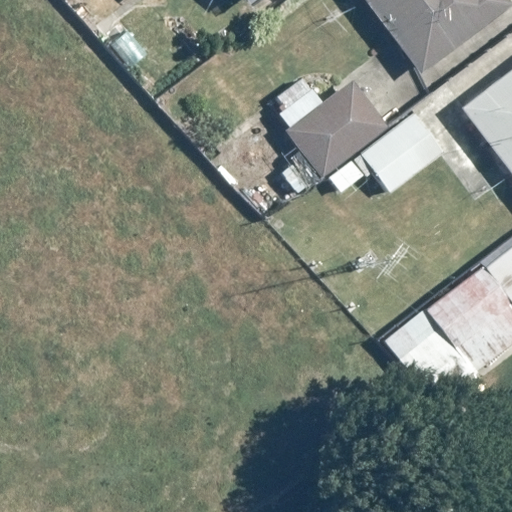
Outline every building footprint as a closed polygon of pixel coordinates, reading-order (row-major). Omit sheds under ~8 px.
[(359,0),(417,74),(502,7),(496,0),(359,0)] [(511,63),(457,106),(511,177),(511,63)] [(253,99),(275,128),(318,183),(388,129),(345,74),(316,97),(293,68),(253,99)] [(440,151),(410,112),(388,129),(324,178),(337,195),(369,170),(387,192),(440,151)] [(511,230),(381,338),(431,400),(463,374),(468,381),(511,345),(511,230)]
